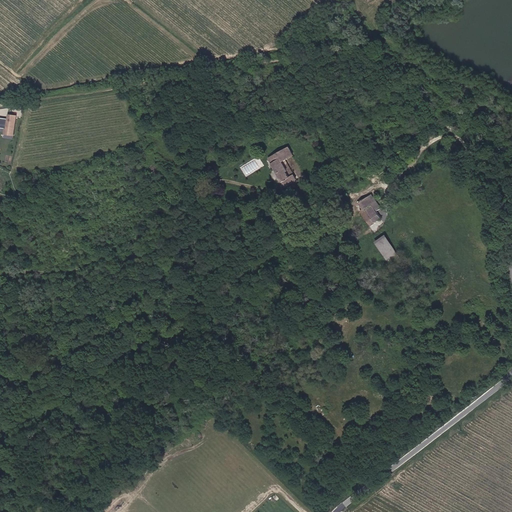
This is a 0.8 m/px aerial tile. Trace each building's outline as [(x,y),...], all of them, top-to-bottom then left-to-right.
[(19,128),(21,109),(13,109),(13,112),(4,111),(3,121),(11,122),(10,127),(19,128)] [(301,153),(299,151),(292,139),(272,151),(280,165),(288,179),(299,173),(296,168),(295,169),(291,161),(301,155),(301,153)] [(317,157),(320,164),(336,156),(332,149),(317,157)] [(363,209),(361,210),(370,225),(382,218),(377,210),(381,208),(373,194),(359,202),(363,209)] [(357,219),(361,216),(350,204),(339,215),(343,220),(341,222),(353,235),(364,228),(357,219)] [(388,261),(399,255),(386,234),(375,241),(388,261)] [(385,265),(387,263),(372,244),(368,247),(385,265)] [(380,269),(385,265),(368,247),(363,252),(380,269)]
